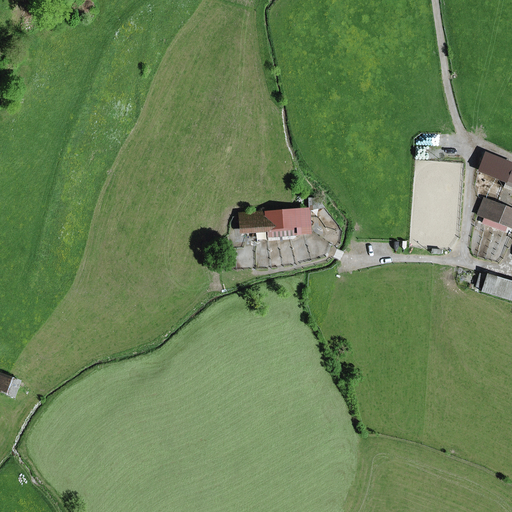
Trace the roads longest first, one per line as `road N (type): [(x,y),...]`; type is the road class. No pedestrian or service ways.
road 1 (track): [(44,360),(85,298),(101,226),(166,83),(230,0)]
road 2 (track): [(435,0),(451,99),(472,163),(461,261)]
